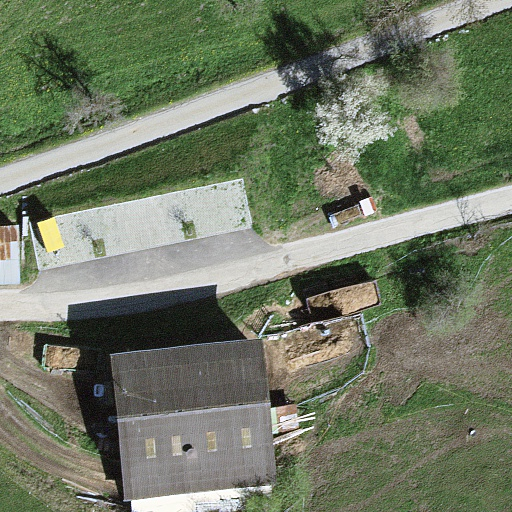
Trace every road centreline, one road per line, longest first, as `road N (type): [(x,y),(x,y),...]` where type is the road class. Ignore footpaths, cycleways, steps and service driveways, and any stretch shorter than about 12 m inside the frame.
road 1 (unclassified): [(497,0),(0,182)]
road 2 (unclassified): [(0,305),(114,300),(511,198)]
